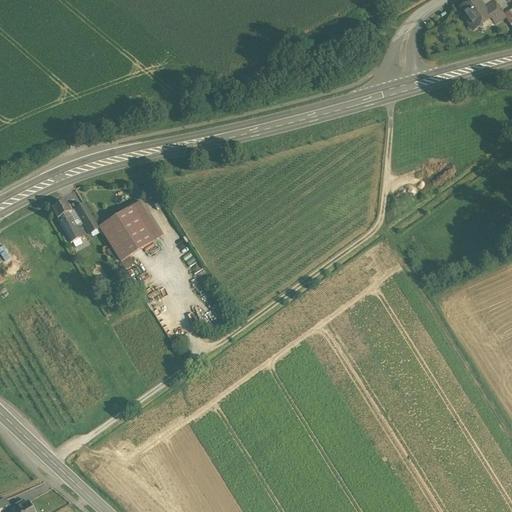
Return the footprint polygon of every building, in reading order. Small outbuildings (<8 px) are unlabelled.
[(484,9),(477,0),(474,0),(460,9),(469,21),(468,25),(471,30),(475,31),(480,27),(481,24),(488,19),(490,21),(491,20),(484,9)] [(493,3),(484,9),(491,20),(490,21),(494,26),(505,19),(503,17),(494,3),(493,3)] [(511,10),(503,17),(505,19),(510,27),(511,25),(511,10)] [(65,203),(52,210),(58,221),(68,215),(71,214),(65,203)] [(140,203),(133,208),(154,242),(162,238),(140,203)] [(91,234),(99,229),(84,206),(76,211),(91,234)] [(133,208),(99,229),(121,264),(154,242),(133,208)] [(68,215),(58,221),(66,235),(76,230),(68,215)] [(76,230),(66,235),(71,244),(81,239),(76,230)] [(0,511),(9,511),(11,511),(7,501),(0,504),(0,511)] [(32,511),(27,502),(11,511),(32,511)]
